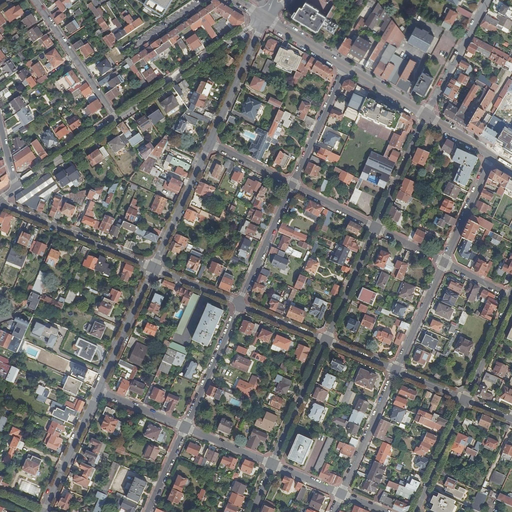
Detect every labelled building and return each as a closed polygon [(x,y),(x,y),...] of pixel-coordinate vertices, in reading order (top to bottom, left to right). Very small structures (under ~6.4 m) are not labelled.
[(60,10),(52,16),(55,20),(64,13),(67,10),(65,7),(66,6),(66,4),(68,4),(71,2),(69,0),(59,0),(57,2),(61,6),(59,8),(60,10)] [(136,0),(146,5),(145,6),(163,16),(172,0),(136,0)] [(216,9),(223,4),(219,1),(216,0),(214,0),(211,2),(213,4),(216,9)] [(375,9),(379,2),(376,0),(369,0),(367,4),(375,9)] [(503,2),(499,0),(494,0),(493,2),(500,5),(500,6),(502,7),(499,13),(505,16),(507,13),(511,15),(511,6),(510,7),(503,4),(504,3),(503,2)] [(318,31),(319,30),(322,26),(327,17),(318,12),(319,10),(306,2),(302,8),(300,6),(293,17),(298,20),(299,19),(318,31)] [(382,29),(386,31),(393,20),(379,2),(375,9),(367,21),(366,24),(368,26),(369,25),(374,28),(380,17),(387,21),(382,29)] [(209,14),(213,11),(216,9),(213,4),(205,9),(209,14)] [(228,20),(236,28),(245,22),(245,17),(235,11),(231,8),(223,4),(216,9),(213,11),(227,19),(227,21),(228,21),(228,20)] [(94,7),(91,9),(97,18),(100,15),(96,9),(94,7)] [(11,11),(10,9),(6,12),(7,13),(6,15),(11,22),(17,18),(18,19),(22,16),(19,11),(18,12),(15,8),(11,11)] [(100,8),(96,9),(100,15),(102,18),(105,16),(100,8)] [(77,19),(83,14),(80,9),(75,13),(76,15),(75,16),(77,19)] [(205,9),(198,14),(201,19),(205,17),(209,14),(205,9)] [(442,26),(447,28),(450,30),(459,13),(451,9),(442,26)] [(334,12),(331,10),(327,17),(322,26),(334,33),(339,26),(332,22),(331,21),(332,19),(335,13),(334,12)] [(130,20),(124,11),(123,13),(125,17),(125,18),(128,22),(129,22),(131,25),(125,29),(128,34),(136,29),(130,20)] [(64,13),(55,20),(58,24),(66,18),(68,17),(64,13)] [(198,14),(190,19),(194,24),(201,19),(198,14)] [(205,17),(211,26),(216,23),(209,14),(205,17)] [(37,22),(32,15),(28,17),(23,21),(29,29),(37,22)] [(100,15),(97,18),(96,18),(103,29),(100,31),(99,30),(91,35),(94,39),(109,29),(102,18),(100,15)] [(510,30),(511,25),(511,21),(500,15),(498,19),(500,20),(499,22),(486,15),(484,20),(497,27),(502,30),(504,26),(510,30)] [(194,24),(191,26),(193,30),(199,26),(199,27),(203,24),(213,38),(217,35),(211,26),(205,17),(201,19),(194,24)] [(118,31),(113,34),(118,41),(128,34),(125,29),(117,18),(112,21),(115,26),(116,25),(119,28),(120,27),(122,30),(123,31),(120,33),(119,32),(118,31)] [(360,33),(366,24),(367,21),(361,18),(355,29),(360,33)] [(144,23),(140,19),(134,23),(132,19),(130,20),(136,29),(144,23)] [(190,19),(183,24),(186,29),(191,26),(194,24),(190,19)] [(75,20),(67,26),(72,34),(80,28),(75,20)] [(398,47),(405,35),(393,20),(386,31),(382,39),(365,66),(370,69),(375,61),(374,61),(385,43),(384,43),(385,39),(398,47)] [(497,27),(484,20),(481,25),(494,32),(497,27)] [(183,24),(176,29),(179,34),(186,29),(183,24)] [(44,37),(37,26),(28,33),(35,43),(41,39),(44,37)] [(408,41),(418,47),(424,36),(427,30),(424,28),(423,30),(417,27),(408,41)] [(447,28),(443,34),(456,41),(459,35),(450,30),(447,28)] [(176,29),(168,35),(172,39),(178,35),(179,34),(176,29)] [(424,36),(418,47),(427,51),(435,36),(429,33),(429,32),(427,30),(424,36)] [(18,35),(9,40),(12,44),(20,38),(18,35)] [(47,35),(44,37),(41,39),(43,41),(41,43),(43,45),(45,44),(48,49),(54,45),(47,35)] [(111,48),(114,45),(113,43),(114,42),(110,35),(104,39),(111,48)] [(161,39),(161,40),(164,44),(169,41),(172,39),(168,35),(161,39)] [(172,39),(169,41),(172,45),(178,41),(183,49),(187,47),(178,35),(172,39)] [(193,50),(202,43),(201,42),(196,35),(187,41),(193,50)] [(343,53),(347,55),(358,37),(355,35),(352,40),(349,39),(346,38),(345,40),(338,50),(343,53)] [(355,60),(360,63),(371,44),(358,36),(358,37),(347,55),(355,60)] [(511,58),(509,57),(510,56),(474,37),(472,42),(493,54),(507,61),(511,63),(511,58)] [(335,48),(338,50),(345,40),(341,38),(335,48)] [(144,46),(147,50),(149,54),(155,51),(164,44),(161,40),(160,39),(150,46),(148,43),(144,46)] [(264,51),(260,49),(257,55),(261,56),(264,52),(273,56),(275,52),(275,51),(278,43),(272,39),(269,41),(264,51)] [(202,43),(206,49),(209,47),(205,40),(201,42),(202,43)] [(75,43),(72,45),(73,46),(77,51),(81,48),(84,46),(81,41),(78,43),(77,42),(76,43),(75,43)] [(164,44),(155,51),(158,55),(161,59),(164,56),(165,53),(164,51),(167,49),(172,45),(169,41),(164,44)] [(493,54),(472,42),(470,46),(467,51),(474,54),(477,50),(482,53),(481,54),(490,59),(493,54)] [(85,45),(84,46),(81,48),(86,57),(94,52),(88,43),(85,45)] [(374,72),(382,76),(395,54),(398,48),(390,43),(383,56),(383,57),(374,72)] [(299,50),(290,45),(288,46),(287,48),(285,51),(284,51),(280,49),(278,53),(275,62),(280,64),(279,67),(289,72),(291,69),(296,72),(305,54),(299,50)] [(0,64),(1,66),(9,61),(6,58),(0,50),(0,49),(0,64)] [(61,63),(58,58),(60,56),(55,50),(46,56),(55,68),(61,63)] [(147,50),(139,55),(142,60),(145,58),(149,54),(147,50)] [(149,54),(145,58),(148,62),(158,55),(155,51),(149,54)] [(117,66),(123,62),(118,52),(111,55),(117,66)] [(275,62),(278,53),(277,52),(273,61),(269,60),(262,74),(268,77),(275,62)] [(320,63),(305,54),(296,72),(291,84),(296,86),(298,80),(297,80),(297,78),(299,79),(300,76),(305,78),(309,69),(331,83),(335,75),(334,71),(320,63)] [(389,81),(397,85),(409,62),(395,54),(382,76),(389,81)] [(507,61),(493,54),(490,59),(499,64),(498,65),(503,68),(503,67),(507,61)] [(139,55),(131,60),(134,65),(136,64),(142,60),(139,55)] [(228,55),(223,61),(229,67),(234,61),(228,55)] [(131,60),(129,57),(126,60),(131,67),(134,65),(131,60)] [(101,58),(93,63),(96,68),(104,63),(101,58)] [(403,89),(408,92),(413,82),(408,79),(417,63),(411,59),(409,62),(397,85),(403,89)] [(9,61),(1,66),(4,71),(5,70),(10,77),(18,71),(10,60),(9,61)] [(473,67),(462,61),(461,63),(460,65),(468,69),(465,73),(469,75),(473,67)] [(511,63),(507,61),(503,67),(511,72),(511,63)] [(39,63),(33,68),(39,78),(46,73),(39,63)] [(157,76),(152,68),(146,73),(145,71),(143,72),(144,74),(149,82),(157,76)] [(505,69),(503,68),(494,83),(491,87),(478,109),(467,128),(474,132),(481,136),(494,115),(511,84),(511,77),(511,80),(509,79),(499,97),(500,97),(494,106),(495,107),(492,112),(493,113),(491,116),(488,114),(482,124),(481,123),(478,128),(476,127),(495,94),(494,93),(499,85),(497,84),(505,69)] [(33,76),(29,70),(27,72),(25,69),(18,74),(24,82),(31,77),(33,76)] [(72,71),(57,82),(61,87),(64,85),(68,91),(80,82),(72,71)] [(434,77),(423,72),(414,89),(425,94),(434,77)] [(477,80),(475,79),(474,81),(472,80),(470,83),(467,82),(470,77),(466,75),(466,76),(461,74),(457,81),(462,84),(472,89),(474,85),(475,83),(477,80)] [(110,76),(99,83),(102,87),(107,83),(116,78),(114,75),(110,77),(110,76)] [(491,87),(494,83),(480,75),(477,80),(491,87)] [(122,84),(118,76),(116,78),(107,83),(112,90),(117,88),(122,84)] [(24,82),(23,83),(25,86),(29,84),(32,88),(37,85),(31,77),(24,82)] [(264,81),(255,77),(251,87),(262,92),(264,91),(266,87),(265,86),(263,84),(264,81)] [(202,95),(207,97),(214,84),(211,83),(213,80),(210,78),(208,83),(207,84),(202,95)] [(150,87),(144,79),(141,80),(141,81),(142,83),(141,84),(145,91),(150,87)] [(457,81),(452,79),(450,83),(448,86),(458,91),(462,84),(457,81)] [(478,109),(491,87),(477,80),(475,83),(486,90),(478,104),(477,107),(474,105),(467,117),(466,117),(467,116),(465,115),(465,116),(464,116),(462,118),(461,118),(471,100),(472,101),(475,95),(479,88),(474,85),(472,89),(467,97),(462,104),(459,110),(453,120),(460,124),(467,128),(478,109)] [(352,99),(358,85),(353,83),(350,81),(345,82),(343,88),(347,90),(345,95),(352,99)] [(202,82),(197,93),(202,95),(207,84),(202,82)] [(91,90),(87,83),(74,92),(76,94),(81,90),(87,99),(94,94),(91,90)] [(511,84),(494,115),(507,124),(511,115),(511,84)] [(363,88),(358,85),(352,99),(347,109),(347,110),(359,115),(366,99),(369,92),(363,88)] [(458,91),(448,86),(446,90),(444,94),(453,99),(458,91)] [(7,88),(0,93),(0,98),(5,95),(10,92),(7,88)] [(112,90),(107,95),(111,101),(121,94),(117,88),(112,90)] [(190,110),(194,112),(196,107),(202,95),(197,93),(195,92),(190,103),(192,104),(190,110)] [(103,107),(94,94),(87,99),(91,105),(85,109),(89,116),(103,107)] [(169,99),(173,96),(172,95),(160,103),(161,105),(165,102),(165,101),(169,99)] [(202,95),(196,107),(197,108),(198,106),(202,108),(207,97),(202,95)] [(20,96),(10,103),(17,114),(28,107),(20,96)] [(54,106),(62,100),(59,96),(51,102),(54,106)] [(179,105),(176,101),(174,98),(173,96),(169,99),(165,101),(165,102),(161,105),(167,113),(179,105)] [(262,104),(249,98),(247,104),(248,104),(246,109),(245,109),(242,114),(255,120),(262,104)] [(271,98),(269,103),(280,109),(281,107),(282,104),(271,98)] [(323,103),(314,98),(312,103),(321,108),(323,103)] [(403,115),(366,99),(359,115),(364,117),(395,131),(397,128),(403,115)] [(446,115),(453,120),(459,110),(441,99),(439,104),(441,112),(446,115)] [(311,106),(303,102),(299,111),(307,115),(311,106)] [(180,106),(179,105),(167,113),(168,115),(180,106)] [(147,115),(153,125),(154,125),(165,118),(158,108),(147,115)] [(202,120),(210,124),(212,120),(204,116),(194,112),(190,110),(188,109),(176,125),(185,129),(188,123),(196,126),(199,120),(202,122),(202,120)] [(285,113),(280,110),(275,121),(279,124),(280,124),(282,119),(285,121),(283,125),(288,128),(291,121),(288,120),(291,114),(286,112),(285,113)] [(343,115),(333,110),(331,116),(341,120),(343,115)] [(204,116),(212,120),(214,115),(206,111),(204,116)] [(408,116),(403,113),(403,115),(397,128),(404,132),(403,132),(401,137),(394,134),(384,157),(372,151),(360,178),(385,189),(396,163),(413,124),(412,118),(408,116)] [(147,115),(136,122),(145,135),(150,132),(148,130),(150,129),(149,128),(153,125),(147,115)] [(507,124),(494,115),(481,136),(488,140),(494,145),(496,141),(501,133),(507,124)] [(82,124),(77,116),(68,123),(73,130),(82,124)] [(238,120),(230,116),(228,121),(236,125),(238,120)] [(313,125),(315,120),(307,116),(304,121),(305,121),(313,125)] [(279,124),(275,121),(269,134),(266,140),(270,143),(271,141),(272,141),(273,138),(277,140),(279,136),(280,136),(281,134),(281,132),(282,129),(281,128),(278,127),(279,124)] [(311,129),(313,125),(305,121),(303,125),(311,129)] [(123,122),(119,126),(124,134),(127,138),(132,135),(123,122)] [(64,124),(54,131),(60,139),(70,133),(64,124)] [(172,128),(172,129),(176,131),(183,134),(185,129),(176,125),(172,128)] [(59,142),(50,129),(45,133),(47,136),(42,140),(48,148),(53,144),(55,143),(55,144),(59,142)] [(254,153),(252,158),(261,162),(267,150),(268,151),(271,143),(270,143),(266,140),(269,134),(258,129),(256,134),(262,136),(257,146),(253,144),(250,151),(254,153)] [(342,137),(329,132),(324,144),(337,149),(342,137)] [(511,139),(501,133),(496,141),(505,147),(504,150),(511,155),(511,139)] [(127,138),(124,134),(119,137),(109,144),(116,154),(126,147),(126,146),(130,143),(129,141),(127,138)] [(129,141),(130,143),(134,147),(144,140),(140,134),(129,141)] [(17,148),(12,151),(13,156),(22,150),(21,146),(24,145),(23,141),(20,141),(19,138),(14,139),(17,148)] [(38,139),(32,144),(44,160),(49,156),(38,139)] [(151,154),(157,157),(159,158),(167,141),(163,139),(155,149),(151,154)] [(456,145),(448,140),(442,150),(444,151),(444,153),(451,156),(456,145)] [(141,153),(146,161),(148,157),(151,154),(155,149),(151,143),(146,146),(148,148),(141,153)] [(22,150),(13,156),(17,171),(29,163),(32,168),(34,167),(36,166),(32,161),(36,158),(28,146),(22,150)] [(109,155),(104,147),(98,151),(98,150),(88,158),(91,162),(90,163),(93,166),(109,155)] [(338,164),(341,157),(322,148),(320,152),(319,152),(318,156),(325,159),(327,156),(329,157),(328,159),(338,164)] [(429,153),(419,149),(412,163),(420,167),(420,166),(423,167),(424,165),(429,153)] [(466,187),(478,158),(474,157),(470,155),(458,149),(451,163),(461,168),(454,182),(466,187)] [(289,156),(290,153),(284,150),(282,153),(280,152),(275,163),(285,168),(290,157),(289,156)] [(168,156),(166,161),(169,163),(173,165),(178,167),(184,170),(189,172),(191,166),(168,156)] [(323,160),(313,156),(310,163),(320,167),(323,160)] [(144,162),(139,169),(158,178),(161,172),(158,170),(158,169),(153,167),(156,161),(148,157),(146,161),(144,162)] [(232,161),(228,169),(226,172),(230,174),(236,163),(232,161)] [(320,167),(310,163),(307,169),(305,172),(316,177),(321,168),(320,167)] [(435,166),(428,163),(425,170),(432,173),(435,166)] [(223,167),(217,165),(212,176),(218,179),(223,167)] [(65,172),(72,181),(72,182),(81,176),(74,166),(65,172)] [(175,174),(186,178),(187,175),(188,174),(183,172),(184,170),(178,167),(175,174)] [(358,182),(359,179),(336,167),(335,170),(341,173),(339,179),(343,181),(342,183),(345,184),(345,182),(349,184),(352,179),(358,182)] [(508,183),(511,178),(504,174),(497,170),(492,172),(487,183),(491,185),(492,182),(496,184),(497,182),(502,185),(500,188),(505,191),(508,183)] [(64,171),(55,177),(62,187),(72,181),(65,172),(64,171)] [(17,202),(30,208),(35,195),(42,198),(43,195),(48,198),(49,194),(53,191),(58,187),(49,173),(32,185),(16,196),(17,202)] [(238,174),(236,173),(231,182),(235,183),(236,181),(240,183),(244,175),(239,173),(238,174)] [(0,183),(0,190),(4,187),(8,185),(9,181),(8,175),(1,179),(3,181),(0,183)] [(169,177),(167,182),(169,182),(181,188),(184,183),(169,177)] [(263,187),(263,186),(261,185),(261,184),(256,181),(256,183),(248,179),(243,190),(247,192),(246,194),(250,196),(254,190),(260,193),(263,187)] [(416,184),(406,179),(400,191),(410,196),(412,197),(412,195),(411,195),(416,184)] [(324,194),(327,187),(329,182),(326,180),(320,192),(324,194)] [(181,188),(169,182),(168,184),(170,184),(168,188),(180,192),(181,188)] [(211,187),(201,182),(196,192),(206,197),(211,188),(211,187)] [(462,189),(451,183),(445,195),(457,200),(462,189)] [(119,184),(112,185),(109,194),(110,195),(106,203),(104,202),(103,206),(108,209),(119,184)] [(109,186),(94,189),(92,189),(91,191),(88,198),(92,200),(95,195),(96,195),(97,194),(101,195),(104,189),(108,189),(109,186)] [(272,217),(273,214),(262,208),(265,202),(263,202),(265,198),(263,197),(267,189),(263,187),(260,193),(258,197),(253,207),(272,217)] [(504,193),(505,191),(500,188),(497,194),(498,194),(497,196),(488,192),(488,191),(484,189),(481,196),(491,201),(489,206),(479,201),(475,209),(485,215),(489,206),(492,208),(496,198),(501,200),(502,198),(504,193)] [(410,196),(400,191),(397,198),(408,203),(410,196)] [(35,195),(30,208),(42,213),(46,203),(47,203),(49,198),(48,198),(43,195),(42,198),(35,195)] [(168,200),(158,195),(151,210),(161,214),(168,200)] [(53,207),(50,216),(54,218),(62,201),(63,197),(60,196),(59,197),(57,196),(56,196),(55,200),(55,201),(53,206),(53,207)] [(454,203),(445,199),(441,209),(450,213),(451,209),(454,210),(455,207),(453,206),(454,203)] [(62,201),(54,218),(59,220),(62,213),(66,203),(62,201)] [(323,208),(309,201),(309,203),(310,203),(304,215),(316,221),(319,217),(320,217),(321,215),(320,214),(323,208)] [(92,202),(83,222),(94,227),(93,228),(99,231),(100,229),(102,223),(97,221),(96,221),(93,220),(95,216),(93,212),(92,211),(95,203),(92,202)] [(62,213),(73,218),(77,208),(66,203),(62,213)] [(131,204),(124,221),(132,225),(134,221),(136,216),(138,212),(137,211),(139,208),(135,206),(131,204)] [(202,211),(190,205),(188,209),(198,214),(200,215),(204,217),(206,217),(219,223),(220,219),(202,211)] [(224,210),(220,219),(219,223),(224,225),(229,213),(232,206),(230,205),(227,211),(224,210)] [(397,208),(393,207),(388,220),(392,222),(393,220),(398,222),(402,213),(396,210),(397,208)] [(198,214),(188,209),(185,218),(194,222),(198,214)] [(264,214),(252,209),(247,218),(259,224),(264,214)] [(329,211),(326,217),(323,225),(328,227),(334,213),(329,211)] [(454,226),(456,220),(444,213),(437,226),(443,228),(446,222),(447,222),(451,224),(454,226)] [(13,216),(7,214),(2,227),(1,230),(8,233),(10,228),(9,227),(10,225),(9,225),(13,216)] [(479,219),(472,215),(470,221),(480,226),(487,230),(490,231),(493,225),(479,217),(479,219)] [(112,225),(113,226),(115,221),(105,217),(102,223),(100,229),(108,233),(112,225)] [(110,234),(117,237),(122,226),(124,221),(120,219),(117,228),(113,226),(110,234)] [(361,227),(347,220),(345,224),(349,226),(347,230),(357,235),(361,227)] [(505,225),(496,220),(493,225),(490,231),(499,236),(502,230),(505,225)] [(27,222),(23,221),(19,231),(15,241),(31,248),(34,241),(36,238),(23,232),(27,222)] [(124,221),(122,226),(136,232),(138,228),(132,225),(124,221)] [(480,226),(470,221),(468,224),(462,238),(466,239),(473,242),(476,235),(475,234),(476,233),(477,233),(480,226)] [(288,224),(283,222),(279,232),(299,240),(305,242),(307,236),(300,233),(295,231),(287,227),(288,224)] [(258,227),(250,224),(246,233),(254,237),(258,227)] [(428,228),(420,224),(417,232),(414,240),(422,244),(424,240),(426,241),(427,239),(430,240),(432,234),(427,232),(428,228)] [(485,241),(488,236),(490,231),(487,230),(479,245),(483,247),(483,246),(485,241)] [(500,242),(503,238),(502,237),(499,236),(490,231),(488,236),(489,237),(490,235),(491,236),(492,234),(494,235),(492,238),(493,239),(491,242),(497,246),(499,242),(500,242)] [(145,237),(157,243),(160,237),(154,234),(147,232),(145,237)] [(189,240),(177,235),(174,242),(185,247),(189,240)] [(251,238),(247,236),(239,255),(246,259),(249,253),(247,252),(251,242),(250,241),(251,238)] [(286,251),(285,253),(290,254),(300,258),(302,253),(292,249),(292,248),(288,247),(291,239),(284,236),(278,248),(286,251)] [(356,239),(348,236),(343,247),(350,249),(357,252),(359,247),(356,246),(357,243),(355,242),(356,239)] [(473,242),(466,239),(459,253),(461,256),(469,260),(473,253),(470,252),(473,243),(473,242)] [(305,242),(299,240),(298,241),(300,242),(299,245),(307,249),(308,247),(312,249),(313,246),(305,242)] [(34,241),(31,248),(29,254),(30,255),(31,253),(31,254),(33,249),(34,250),(33,252),(43,257),(45,252),(46,252),(48,248),(47,248),(47,246),(38,242),(34,241)] [(492,245),(485,241),(483,246),(487,248),(490,250),(492,245)] [(174,242),(170,250),(175,253),(176,252),(179,253),(181,250),(183,251),(185,247),(174,242)] [(332,255),(330,260),(342,265),(343,266),(350,249),(343,247),(336,244),(335,248),(339,250),(340,250),(337,258),(332,255)] [(285,253),(272,247),(270,252),(276,255),(272,265),(285,270),(289,261),(288,260),(290,254),(285,253)] [(29,255),(12,248),(9,256),(25,263),(29,255)] [(52,250),(50,249),(45,261),(47,262),(47,263),(55,266),(61,253),(52,250)] [(190,253),(190,256),(192,257),(187,270),(195,273),(202,254),(192,250),(190,253)] [(390,255),(382,251),(376,265),(384,269),(390,255)] [(413,253),(408,251),(403,263),(400,270),(399,271),(396,278),(402,280),(408,265),(413,253)] [(107,259),(101,256),(99,260),(95,269),(104,273),(103,275),(109,277),(112,270),(108,268),(109,265),(105,263),(107,259)] [(95,269),(99,260),(96,259),(95,259),(91,257),(89,262),(86,261),(84,266),(95,270),(95,269)] [(320,263),(311,259),(306,270),(315,273),(320,263)] [(511,274),(511,260),(510,260),(509,259),(506,265),(505,265),(503,269),(502,269),(499,268),(495,275),(503,279),(507,272),(511,274)] [(475,271),(486,277),(489,271),(486,269),(488,264),(480,260),(475,269),(476,269),(475,271)] [(400,270),(403,263),(398,261),(395,268),(400,270)] [(130,266),(121,262),(119,267),(123,265),(126,266),(123,274),(131,277),(135,268),(130,266)] [(219,287),(225,273),(227,269),(223,267),(224,264),(220,262),(219,265),(213,262),(209,271),(220,276),(216,286),(219,287)] [(270,272),(263,269),(260,274),(268,277),(270,272)] [(50,275),(40,271),(37,279),(47,283),(50,275)] [(382,288),(381,292),(383,293),(390,276),(382,272),(381,276),(379,276),(378,276),(376,279),(377,281),(378,281),(377,285),(382,288)] [(81,274),(77,273),(73,283),(77,285),(81,274)] [(219,287),(229,292),(234,281),(232,281),(234,277),(225,273),(219,287)] [(268,277),(260,274),(256,283),(261,285),(262,283),(264,284),(265,284),(268,277)] [(307,277),(301,275),(296,286),(303,289),(307,280),(306,280),(307,277)] [(464,286),(452,280),(449,287),(461,293),(464,286)] [(176,285),(165,281),(163,285),(174,290),(176,285)] [(416,286),(405,282),(399,296),(411,300),(414,295),(412,294),(416,286)] [(261,285),(256,283),(254,288),(253,290),(258,292),(259,291),(263,293),(266,287),(261,285)] [(475,285),(471,283),(466,292),(471,294),(475,285)] [(475,285),(471,294),(469,300),(474,302),(480,288),(475,285)] [(71,287),(66,300),(65,302),(72,305),(76,295),(74,294),(76,290),(73,289),(73,288),(71,287)] [(183,288),(180,287),(178,292),(183,294),(181,296),(183,297),(184,297),(182,303),(188,306),(191,299),(193,294),(194,293),(183,288)] [(377,294),(363,288),(358,299),(372,305),(377,294)] [(116,302),(117,303),(122,293),(113,290),(109,299),(116,302)] [(458,295),(448,290),(443,302),(453,306),(458,295)] [(487,291),(484,290),(481,296),(484,298),(482,301),(485,303),(487,299),(490,292),(487,291)] [(42,297),(32,292),(29,297),(40,301),(61,311),(65,302),(66,300),(61,298),(58,305),(55,304),(56,302),(42,296),(42,297)] [(496,296),(490,292),(487,299),(489,300),(482,316),(491,320),(493,315),(491,315),(495,308),(496,308),(498,304),(496,303),(497,302),(494,300),(496,296)] [(154,302),(161,306),(164,297),(157,294),(154,302)] [(200,296),(193,294),(191,299),(197,302),(200,296)] [(40,301),(29,297),(28,301),(31,303),(29,308),(36,311),(36,309),(37,307),(40,301)] [(116,302),(109,299),(103,297),(102,299),(104,300),(99,311),(110,316),(116,302)] [(326,307),(328,303),(317,298),(315,303),(320,305),(319,306),(314,304),(311,313),(317,315),(317,316),(317,317),(320,318),(322,318),(326,307)] [(191,299),(188,306),(184,314),(190,317),(197,302),(191,299)] [(276,311),(279,302),(272,299),(270,304),(272,304),(270,309),(276,311)] [(409,308),(410,304),(399,299),(396,306),(394,305),(392,309),(394,310),(393,313),(403,318),(408,307),(409,308)] [(154,302),(153,302),(149,310),(157,314),(161,306),(154,302)] [(276,311),(283,314),(286,308),(287,309),(288,307),(287,306),(288,305),(285,303),(284,305),(279,302),(276,311)] [(287,316),(302,322),(308,309),(305,308),(304,311),(295,307),(296,304),(292,302),(291,305),(291,308),(287,316)] [(369,307),(362,304),(359,310),(366,313),(369,307)] [(453,310),(440,304),(437,313),(449,319),(453,310)] [(224,311),(209,305),(193,340),(203,345),(203,346),(205,346),(205,345),(208,347),(224,311)] [(169,312),(165,310),(160,322),(164,324),(169,312)] [(469,314),(463,311),(459,322),(460,323),(464,325),(469,314)] [(365,315),(361,324),(372,329),(376,320),(365,315)] [(28,327),(30,323),(18,317),(17,317),(15,321),(18,323),(28,327)] [(408,330),(410,324),(398,319),(396,325),(408,330)] [(360,323),(351,320),(347,328),(351,330),(356,332),(360,323)] [(443,324),(434,320),(431,327),(440,331),(443,324)] [(257,332),(260,325),(256,324),(255,326),(245,321),(240,331),(255,337),(257,332)] [(106,327),(96,322),(94,327),(90,325),(87,332),(91,334),(101,339),(106,327)] [(23,340),(28,327),(18,323),(17,326),(21,329),(19,334),(14,332),(12,336),(23,340)] [(37,323),(32,334),(40,338),(42,335),(50,339),(48,344),(53,347),(57,338),(56,337),(59,330),(51,327),(50,329),(37,323)] [(158,328),(149,324),(145,332),(155,336),(158,328)] [(261,334),(257,332),(255,337),(254,338),(253,341),(251,345),(255,347),(259,338),(269,343),(273,334),(263,329),(261,334)] [(17,353),(20,346),(23,340),(12,336),(0,330),(0,340),(2,342),(0,346),(17,353)] [(394,336),(383,331),(382,333),(379,331),(379,332),(377,331),(376,332),(375,335),(375,336),(377,337),(377,338),(379,339),(379,340),(383,342),(382,343),(383,344),(385,345),(386,345),(386,343),(390,345),(394,336)] [(400,346),(405,335),(402,333),(401,334),(399,333),(395,343),(400,346)] [(280,341),(276,339),(273,345),(288,351),(292,341),(282,337),(280,341)] [(473,343),(461,337),(456,350),(459,352),(459,353),(460,354),(461,355),(462,355),(463,355),(464,354),(468,356),(473,343)] [(98,347),(80,339),(77,345),(82,348),(79,356),(91,362),(98,347)] [(187,355),(189,349),(172,342),(171,343),(169,348),(187,355)] [(147,348),(136,343),(129,360),(139,365),(147,348)] [(310,349),(300,345),(296,354),(299,355),(297,359),(302,361),(301,362),(304,364),(310,349)] [(239,347),(237,351),(246,355),(248,351),(239,347)] [(185,358),(187,355),(169,348),(156,376),(153,383),(156,385),(156,383),(160,385),(162,379),(158,378),(161,371),(168,374),(173,364),(176,365),(178,360),(179,360),(177,366),(181,368),(181,367),(185,358)] [(235,351),(228,348),(225,355),(232,358),(235,351)] [(424,364),(426,361),(427,358),(428,358),(430,354),(418,349),(414,360),(424,364)] [(248,351),(246,355),(260,361),(265,363),(267,359),(254,353),(254,352),(248,350),(248,351)] [(434,350),(433,350),(432,353),(432,354),(434,354),(442,358),(444,354),(440,353),(434,350)] [(286,367),(291,355),(287,354),(280,370),(284,371),(286,367)] [(344,356),(339,354),(336,361),(335,360),(333,364),(334,365),(332,368),(341,372),(342,371),(344,365),(345,364),(341,362),(344,356)] [(246,372),(250,362),(238,357),(236,361),(235,360),(232,366),(246,372)] [(192,361),(185,358),(181,367),(184,368),(186,365),(186,363),(190,365),(192,361)] [(139,368),(121,360),(119,364),(133,370),(132,372),(128,381),(132,383),(133,380),(139,368)] [(12,367),(11,366),(0,361),(0,376),(6,380),(12,367)] [(507,367),(499,363),(498,366),(496,366),(493,372),(503,376),(507,367)] [(119,364),(118,366),(132,372),(133,370),(119,364)] [(86,372),(88,369),(79,365),(77,368),(75,369),(73,372),(75,374),(74,376),(75,377),(84,381),(85,378),(87,377),(88,374),(88,373),(86,372)] [(197,370),(189,366),(189,367),(187,366),(186,370),(187,371),(186,374),(182,373),(181,375),(192,380),(195,374),(196,375),(197,370)] [(15,378),(19,370),(12,367),(6,380),(12,382),(14,377),(15,378)] [(378,376),(361,370),(356,383),(372,389),(378,376)] [(437,371),(434,378),(442,381),(445,374),(437,371)] [(327,373),(322,385),(330,389),(332,390),(337,378),(327,373)] [(496,384),(499,378),(486,373),(484,378),(496,384)] [(292,381),(279,375),(276,381),(281,383),(277,392),(286,396),(292,381)] [(80,387),(83,383),(69,376),(63,389),(75,395),(79,387),(80,387)] [(258,378),(253,376),(250,384),(255,387),(255,386),(255,385),(258,378)] [(118,392),(126,396),(129,389),(132,383),(128,381),(125,379),(121,378),(120,381),(122,383),(118,392)] [(132,383),(129,389),(142,394),(146,386),(133,380),(132,383)] [(255,387),(250,384),(240,380),(235,392),(250,398),(255,387)] [(165,404),(169,394),(166,393),(166,391),(166,390),(163,389),(162,389),(161,390),(156,388),(156,386),(152,384),(144,403),(148,405),(151,398),(165,404)] [(318,388),(314,398),(317,399),(320,400),(324,402),(330,389),(322,385),(320,384),(318,388)] [(476,395),(491,402),(493,395),(486,392),(488,387),(485,386),(485,387),(481,385),(476,395)] [(218,389),(211,386),(207,395),(211,398),(212,396),(220,400),(225,390),(219,387),(218,389)] [(410,398),(410,399),(414,401),(417,393),(403,387),(400,394),(410,398)] [(511,390),(505,387),(504,391),(506,392),(503,399),(511,402),(511,390)] [(347,389),(345,395),(341,404),(347,407),(353,392),(347,389)] [(162,411),(172,415),(177,404),(178,404),(180,399),(169,394),(165,404),(162,411)] [(275,396),(271,394),(269,398),(271,400),(269,405),(280,409),(284,400),(275,396)] [(442,397),(436,395),(432,403),(438,406),(442,397)] [(404,408),(408,401),(398,397),(397,400),(396,400),(395,403),(395,404),(404,408)] [(258,407),(260,402),(250,398),(246,406),(252,409),(253,405),(258,407)] [(84,406),(85,403),(78,399),(75,406),(71,404),(70,406),(66,405),(66,406),(81,413),(84,406)] [(365,414),(368,407),(364,405),(365,403),(360,400),(356,410),(364,414),(365,414)] [(319,422),(326,407),(315,402),(312,408),(313,408),(312,412),(311,411),(308,417),(319,422)] [(390,423),(391,424),(402,428),(403,425),(401,424),(407,410),(395,405),(393,411),(394,411),(393,414),(392,414),(390,419),(392,420),(390,423)] [(78,418),(81,413),(66,406),(62,415),(63,416),(62,418),(68,420),(71,414),(78,418)] [(115,411),(107,407),(103,415),(107,416),(102,428),(113,433),(116,426),(120,427),(122,423),(113,419),(114,416),(113,416),(115,411)] [(349,422),(359,426),(364,414),(356,410),(355,410),(349,422)] [(419,410),(417,415),(432,421),(434,416),(419,410)] [(278,417),(268,413),(262,425),(272,429),(278,417)] [(434,416),(432,421),(446,427),(448,421),(439,417),(440,416),(435,414),(434,416)] [(432,421),(417,415),(415,420),(435,429),(435,428),(444,432),(446,427),(432,421)] [(478,429),(487,433),(493,419),(484,415),(478,429)] [(336,416),(333,421),(348,428),(347,430),(349,430),(348,432),(356,436),(360,427),(359,426),(349,422),(336,416)] [(234,424),(223,419),(219,429),(230,434),(234,424)] [(235,442),(244,421),(240,419),(231,440),(235,442)] [(378,427),(374,436),(383,440),(391,424),(390,423),(381,420),(378,427)] [(66,427),(60,425),(58,423),(51,421),(51,423),(52,425),(52,426),(51,429),(50,428),(48,433),(49,433),(59,437),(60,434),(62,430),(64,431),(65,429),(66,427)] [(73,430),(75,426),(67,422),(67,423),(63,421),(62,424),(61,423),(60,425),(66,427),(73,430)] [(162,430),(150,425),(145,436),(157,441),(158,440),(162,442),(164,436),(160,434),(162,430)] [(13,457),(20,441),(22,437),(19,435),(21,431),(13,427),(10,435),(14,437),(10,447),(11,448),(8,455),(13,457)] [(247,447),(256,451),(261,439),(266,442),(268,435),(255,429),(247,447)] [(61,444),(63,439),(59,437),(49,433),(47,438),(50,440),(48,444),(47,446),(56,451),(57,448),(59,448),(60,446),(58,446),(59,444),(61,444)] [(437,437),(428,433),(424,441),(433,446),(437,437)] [(289,458),(289,459),(303,465),(303,464),(313,441),(299,434),(299,435),(289,458)] [(459,434),(455,442),(467,447),(468,446),(465,445),(468,438),(459,434)] [(478,452),(476,456),(479,458),(485,445),(489,447),(488,449),(491,450),(492,448),(496,450),(499,442),(486,436),(482,443),(478,452)] [(314,470),(320,473),(325,463),(329,454),(335,440),(329,437),(314,470)] [(355,448),(358,441),(352,438),(349,445),(355,448)] [(103,443),(93,439),(91,443),(90,443),(88,447),(95,450),(93,453),(98,455),(108,459),(109,455),(100,451),(103,443)] [(417,447),(414,454),(420,456),(423,457),(426,452),(428,452),(431,446),(423,442),(420,449),(417,447)] [(455,442),(452,450),(461,454),(464,447),(467,449),(466,452),(473,455),(469,462),(473,464),(476,456),(478,452),(474,451),(473,450),(472,449),(467,447),(455,442)] [(474,451),(478,452),(482,443),(478,442),(474,451)] [(511,461),(511,459),(511,447),(511,446),(511,442),(508,442),(502,457),(511,461)] [(125,452),(127,448),(117,443),(115,448),(121,450),(124,451),(125,452)] [(201,465),(204,459),(198,456),(201,447),(191,443),(187,452),(197,456),(195,463),(201,465)] [(384,443),(380,452),(390,456),(392,453),(391,452),(389,451),(392,446),(384,443)] [(160,449),(150,444),(145,457),(154,461),(160,449)] [(349,445),(345,444),(342,451),(349,454),(348,455),(351,456),(352,455),(355,448),(349,445)] [(219,454),(208,450),(204,459),(201,465),(205,467),(207,460),(215,464),(219,454)] [(93,453),(88,451),(86,455),(91,458),(88,465),(94,468),(96,465),(94,464),(96,461),(99,462),(100,459),(97,458),(98,455),(93,453)] [(380,452),(375,461),(387,466),(389,460),(390,456),(380,452)] [(9,465),(13,457),(8,455),(7,458),(5,457),(3,462),(9,465)] [(43,460),(29,455),(23,471),(36,476),(43,460)] [(423,457),(420,456),(415,465),(426,470),(431,460),(423,457)] [(230,459),(224,457),(219,469),(224,471),(226,468),(225,467),(225,466),(234,469),(237,461),(230,458),(230,459)] [(255,464),(245,460),(241,470),(250,474),(255,464)] [(375,461),(371,470),(383,475),(387,466),(375,461)] [(108,492),(120,465),(114,462),(108,474),(103,486),(101,489),(104,490),(108,492)] [(88,465),(82,463),(80,468),(86,470),(83,477),(91,481),(96,469),(94,468),(88,465)] [(320,473),(319,477),(330,482),(335,484),(340,482),(342,478),(332,474),(332,472),(328,470),(330,465),(325,463),(320,473)] [(215,471),(209,469),(206,473),(212,478),(215,471)] [(358,472),(357,475),(367,480),(379,484),(379,485),(383,475),(371,470),(369,476),(358,472)] [(505,476),(495,471),(491,481),(500,486),(505,476)] [(83,477),(71,472),(69,475),(74,477),(75,477),(74,479),(78,481),(77,483),(88,487),(91,481),(83,477)] [(174,488),(181,492),(182,491),(184,486),(187,487),(188,486),(190,485),(190,484),(191,483),(191,482),(190,480),(189,479),(188,479),(187,478),(185,479),(183,478),(179,476),(174,488)] [(127,500),(137,505),(139,502),(148,483),(136,477),(131,488),(130,487),(129,489),(130,490),(127,497),(128,498),(127,500)] [(289,492),(294,480),(285,477),(283,482),(286,484),(283,490),(289,492)] [(421,481),(414,478),(410,485),(407,483),(407,484),(404,483),(402,486),(417,492),(419,487),(421,481)] [(457,482),(448,478),(445,485),(448,487),(446,492),(453,496),(462,500),(467,490),(460,487),(459,491),(455,489),(458,482),(457,482)] [(379,484),(367,480),(364,488),(365,489),(364,490),(369,492),(370,491),(372,492),(373,490),(374,490),(375,487),(377,488),(379,484)] [(390,481),(387,486),(398,490),(407,494),(414,497),(417,492),(402,486),(390,481)] [(234,492),(243,495),(246,487),(241,484),(237,482),(233,491),(234,492)] [(306,490),(302,488),(300,491),(297,499),(301,501),(306,490)] [(181,493),(173,489),(168,502),(171,504),(172,501),(178,504),(183,493),(181,493)] [(381,489),(375,501),(379,503),(385,490),(381,489)] [(487,495),(489,496),(497,500),(499,496),(494,493),(494,492),(489,490),(489,491),(485,489),(484,492),(481,491),(480,492),(487,495)] [(100,511),(109,492),(108,492),(104,490),(103,492),(99,490),(96,497),(101,499),(97,507),(98,507),(96,511),(100,511)] [(385,490),(379,503),(391,508),(401,511),(404,511),(408,510),(411,504),(412,502),(406,500),(405,503),(394,499),(394,500),(392,499),(387,497),(389,492),(385,490)] [(204,497),(206,492),(202,491),(198,500),(202,502),(204,497)] [(478,491),(471,508),(479,511),(480,511),(481,510),(487,495),(480,492),(478,491)] [(243,501),(245,496),(243,495),(234,492),(229,503),(239,507),(242,500),(243,501)] [(310,506),(320,510),(325,498),(316,494),(310,506)] [(441,494),(439,499),(452,505),(454,500),(441,494)] [(499,496),(497,500),(504,503),(511,506),(511,499),(500,494),(499,496)] [(487,495),(481,510),(484,511),(490,499),(488,499),(489,496),(487,495)] [(436,505),(433,511),(434,511),(450,511),(454,506),(452,505),(439,499),(433,496),(430,503),(436,505)] [(70,501),(62,498),(60,504),(63,506),(62,507),(67,509),(70,501)] [(135,511),(138,505),(137,505),(127,500),(124,499),(122,505),(121,507),(128,510),(127,511),(135,511)] [(236,511),(239,507),(229,503),(225,511),(236,511)]
